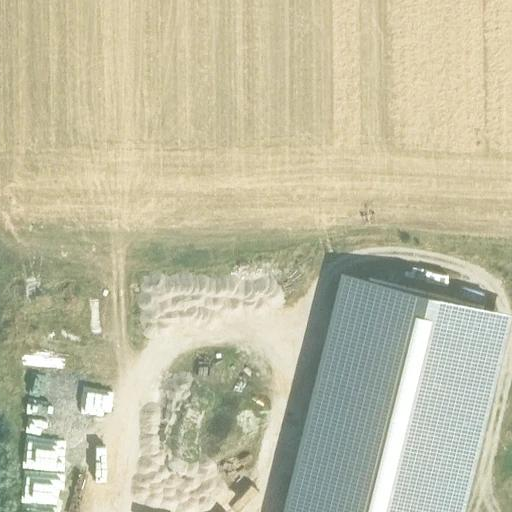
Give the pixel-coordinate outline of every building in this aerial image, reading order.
[(432,511),(483,305),(368,277),(310,511),(432,511)] [(236,294),(223,295),(225,308),(237,306),(236,294)] [(35,353),(27,352),(26,364),(65,366),(66,344),(36,342),(35,353)] [(211,397),(234,403),(237,393),(213,387),(211,397)] [(58,501),(61,454),(31,452),(28,500),(58,501)]
